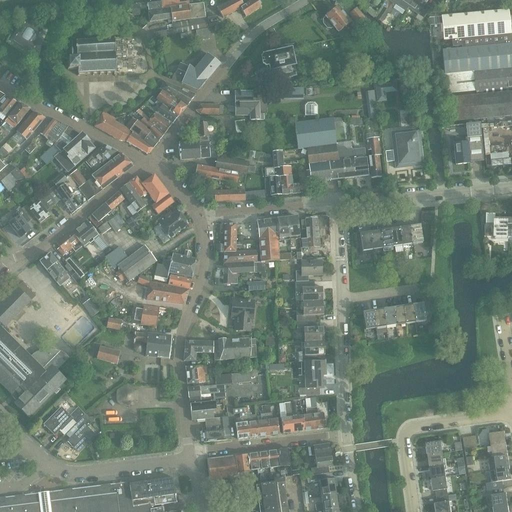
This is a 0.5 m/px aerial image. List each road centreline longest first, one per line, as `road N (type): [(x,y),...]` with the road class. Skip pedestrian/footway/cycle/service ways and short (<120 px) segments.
road 1 (residential): [(358,511),(346,433),(338,204)]
road 2 (residential): [(188,458),(179,351),(199,280),(198,218)]
road 3 (residential): [(144,164),(253,34),(307,0)]
road 4 (residential): [(188,458),(73,473),(50,466),(0,418)]
road 5 (residential): [(414,511),(404,442),(410,427),(511,413)]
road 6 (residential): [(144,164),(0,270)]
road 7 (residential): [(338,204),(511,188)]
road 8 (residential): [(144,164),(0,83)]
road 9 (residential): [(188,458),(206,449),(326,436)]
road 10 (residential): [(338,204),(198,218)]
